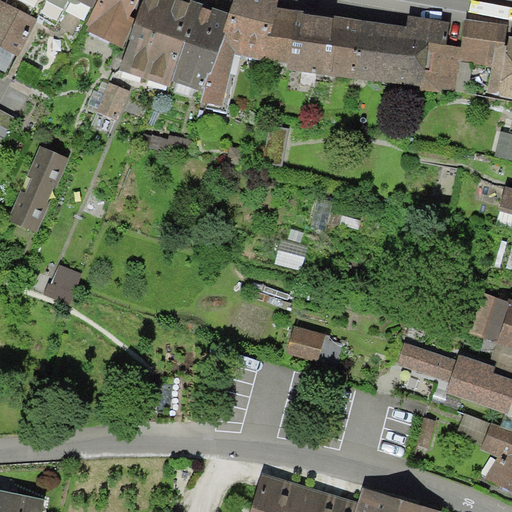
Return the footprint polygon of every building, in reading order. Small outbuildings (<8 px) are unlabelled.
[(100,0),(72,0),(95,12),(100,0)] [(100,0),(95,12),(87,26),(90,27),(87,34),(127,52),(144,0),(100,0)] [(199,5),(185,0),(144,0),(127,52),(119,73),(170,89),(172,84),(199,5)] [(236,0),(233,17),(207,95),(204,107),(224,112),(240,57),(266,63),(272,41),(275,41),(281,10),(283,0),(236,0)] [(39,23),(2,4),(0,7),(0,49),(21,60),(39,23)] [(233,17),(199,5),(172,84),(207,95),(233,17)] [(298,14),(281,10),(275,41),(272,41),(266,63),(291,66),(298,14)] [(363,23),(298,14),(291,66),(290,74),(357,80),(363,23)] [(410,18),(409,28),(363,23),(357,80),(426,88),(431,44),(450,46),(453,22),(410,18)] [(462,48),(460,63),(496,68),(498,53),(507,55),(510,39),(511,27),(511,26),(466,20),(462,48)] [(511,39),(510,39),(507,55),(501,96),(500,98),(511,99),(511,39)] [(450,46),(431,44),(426,88),(426,92),(442,94),(442,89),(457,91),(460,63),(462,48),(450,46)] [(507,55),(498,53),(496,68),(491,95),(501,96),(507,55)] [(131,92),(110,83),(98,114),(119,122),(131,92)] [(19,121),(0,111),(0,125),(13,132),(19,121)] [(288,132),(270,129),(264,162),(282,165),(288,132)] [(169,141),(142,134),(139,143),(187,157),(190,140),(169,136),(169,141)] [(247,151),(231,147),(227,163),(243,167),(247,151)] [(69,161),(38,148),(27,177),(34,180),(27,196),(21,193),(9,221),(38,233),(69,161)] [(511,189),(507,188),(497,229),(511,233),(511,189)] [(333,205),(318,200),(311,225),(326,230),(333,205)] [(307,249),(283,242),(277,262),(302,269),(307,249)] [(83,274),(60,265),(51,288),(25,277),(21,287),(70,306),(83,274)] [(511,303),(475,290),(460,332),(497,345),(511,303)] [(511,303),(497,345),(511,350),(511,303)] [(326,337),(295,328),(288,353),(319,362),(326,337)] [(458,363),(405,346),(398,365),(451,383),(458,363)] [(460,357),(458,363),(451,383),(447,398),(511,419),(511,381),(497,376),(499,370),(460,357)] [(511,433),(492,426),(482,452),(499,459),(486,479),(511,492),(511,433)] [(357,502),(262,472),(249,511),(444,511),(361,488),(357,502)] [(45,511),(47,503),(0,493),(0,511),(45,511)]
